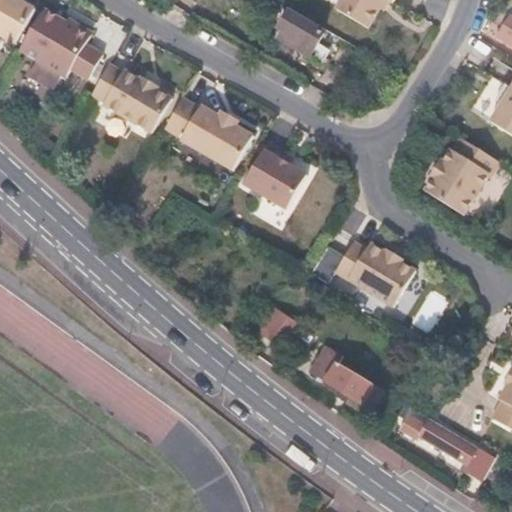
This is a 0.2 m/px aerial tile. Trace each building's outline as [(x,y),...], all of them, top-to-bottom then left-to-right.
[(0,0),(0,32),(16,43),(36,8),(21,0),(0,0)] [(339,0),(334,8),(366,27),(382,0),(388,0),(391,1),(391,0),(339,0)] [(46,7),(21,49),(68,76),(91,35),(90,29),(83,25),(78,27),(46,7)] [(310,57),(324,33),(287,11),(278,28),(282,31),(278,39),(310,57)] [(122,68),(109,60),(92,90),(104,97),(103,100),(151,128),(171,94),(155,85),(156,83),(140,73),(139,75),(123,65),(122,68)] [(511,82),(496,72),(473,108),(488,117),(511,82)] [(511,83),(489,121),(511,135),(511,83)] [(182,94),(164,124),(181,134),(180,136),(231,167),(252,132),(200,102),(199,104),(182,94)] [(499,162),(461,138),(452,150),(451,149),(445,162),(443,161),(434,176),(435,177),(428,189),(466,212),(490,173),(492,175),(499,162)] [(281,158),(284,152),(269,143),(245,184),(288,209),(309,175),(281,158)] [(399,261),(401,259),(385,249),(383,251),(369,242),(365,249),(352,241),(334,271),(392,307),(414,270),(399,261)] [(289,332),(277,325),(269,337),(282,345),(289,332)] [(372,407),(383,389),(325,354),(313,373),(372,407)] [(511,381),(501,401),(503,402),(494,420),(511,429),(511,381)] [(472,465),(483,448),(431,417),(420,435),(433,442),(440,447),(472,465)] [(438,451),(440,447),(433,442),(431,446),(438,451)] [(469,470),(483,477),(496,456),(483,448),(472,465),(469,470)]
